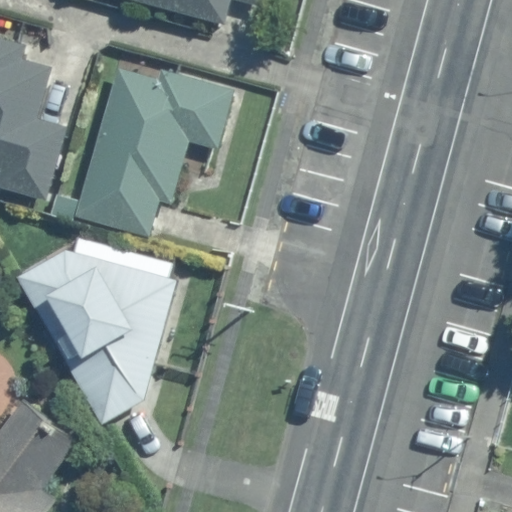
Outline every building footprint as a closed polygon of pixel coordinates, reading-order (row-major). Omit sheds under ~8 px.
[(147,0),(227,22),(233,0),(251,0),(266,4),(266,0),(147,0)] [(30,44),(24,42),(0,35),(0,169),(2,170),(0,176),(0,186),(47,199),(66,127),(46,122),(60,70),(25,61),(30,44)] [(123,69),(119,85),(84,216),(153,235),(163,197),(179,202),(196,140),(220,147),(235,91),(177,75),(175,83),(123,69)] [(77,248),(24,276),(108,422),(154,396),(182,281),(91,258),(85,261),(77,248)] [(0,511),(49,511),(59,500),(44,489),(79,442),(24,402),(0,436),(0,511)]
